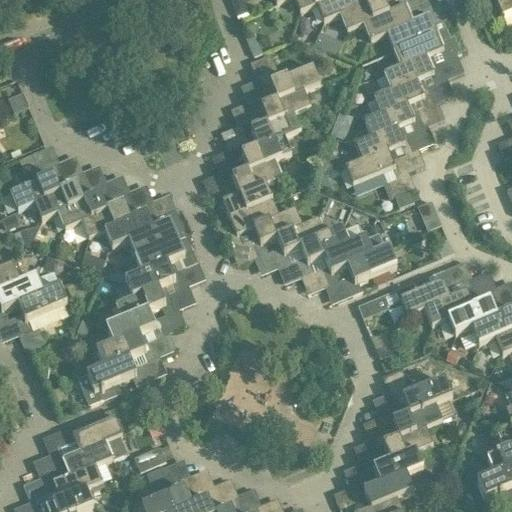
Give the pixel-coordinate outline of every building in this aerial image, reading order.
[(241,0),(227,0),(231,8),(243,3),(241,0)] [(273,0),(277,9),(294,2),(293,1),(295,0),(273,0)] [(295,0),(293,1),(294,2),(301,18),(317,12),(317,11),(342,0),(295,0)] [(342,0),(317,11),(317,12),(324,28),(341,21),(340,20),(366,10),(365,8),(370,6),(367,0),(342,0)] [(366,10),(340,20),(341,21),(347,38),(364,31),(364,29),(389,19),(389,18),(394,16),(387,0),(376,0),(378,3),(370,6),(365,8),(366,10)] [(389,19),(364,29),(364,31),(371,47),(388,40),(387,39),(413,29),(413,28),(419,25),(416,17),(415,17),(408,0),(398,4),(402,13),(394,16),(389,18),(389,19)] [(511,0),(493,0),(502,21),(511,16),(511,0)] [(413,29),(387,39),(388,40),(394,56),(437,38),(448,34),(444,25),(447,24),(440,6),(431,10),(422,14),(425,22),(419,25),(413,28),(413,29)] [(437,38),(394,56),(400,71),(401,72),(427,61),(430,71),(436,68),(437,71),(444,68),(443,66),(462,58),(455,41),(451,42),(448,34),(437,38)] [(400,71),(384,78),(391,94),(392,96),(417,85),(418,86),(423,84),(430,81),(434,89),(443,85),(437,71),(436,68),(430,71),(427,61),(401,72),(400,71)] [(271,79),(262,83),(269,100),(274,98),(278,106),(304,96),(321,90),(314,71),(275,87),(271,79)] [(391,94),(374,101),(381,118),(382,119),(408,109),(408,110),(414,107),(420,105),(424,113),(434,109),(423,84),(418,86),(417,85),(392,96),(391,94)] [(262,103),(252,106),(259,123),(265,121),(268,129),(269,130),(294,119),(295,120),(311,113),(304,96),(278,106),(265,111),(262,103)] [(381,118),(365,125),(372,142),(372,143),(398,133),(404,131),(407,139),(424,133),(414,107),(408,110),(408,109),(382,119),(381,118)] [(252,126),(243,130),(250,147),(249,147),(252,156),(259,153),(259,154),(285,143),(285,144),(302,137),(295,120),(294,119),(269,130),(268,129),(256,135),(252,126)] [(355,149),(362,166),(363,167),(388,156),(389,157),(401,152),(405,160),(414,156),(407,139),(404,131),(398,133),(372,143),(372,142),(355,149)] [(242,150),(233,154),(240,171),(246,168),(249,176),(249,177),(275,166),(276,167),(292,160),(285,144),(285,143),(259,154),(259,153),(252,156),(246,158),(242,150)] [(362,166),(346,172),(353,191),(392,175),(395,184),(405,180),(398,163),(392,165),(389,157),(388,156),(363,167),(362,166)] [(32,159),(20,164),(26,179),(38,173),(32,159)] [(233,173),(223,177),(234,202),(239,200),(240,201),(265,190),(266,191),(282,184),(276,167),(275,166),(249,177),(249,176),(236,182),(233,173)] [(48,182),(10,198),(18,217),(34,210),(34,209),(60,198),(59,197),(66,194),(63,186),(62,187),(55,170),(45,174),(48,182)] [(60,198),(34,209),(34,210),(41,226),(58,219),(58,218),(84,208),(83,207),(89,204),(78,179),(69,183),(72,192),(66,194),(59,197),(60,198)] [(84,208),(58,218),(58,219),(65,236),(82,229),(81,228),(107,217),(107,216),(104,208),(109,206),(102,189),(92,193),(96,201),(89,204),(83,207),(84,208)] [(223,197),(214,201),(221,218),(226,216),(230,224),(272,207),(266,191),(265,190),(240,201),(239,200),(234,202),(226,205),(223,197)] [(411,197),(396,203),(400,214),(415,208),(411,197)] [(107,217),(81,228),(82,229),(88,246),(105,239),(105,238),(131,227),(130,226),(127,218),(132,216),(125,199),(116,202),(119,211),(107,216),(107,217)] [(234,233),(228,236),(235,253),(245,249),(242,240),(254,235),(254,234),(279,224),(279,222),(272,207),(230,224),(234,233)] [(131,227),(105,238),(105,239),(112,255),(128,248),(154,237),(154,235),(159,233),(149,208),(139,212),(143,221),(130,226),(131,227)] [(154,237),(128,248),(135,264),(189,242),(185,231),(183,232),(176,216),(163,222),(167,230),(159,233),(154,235),(154,237)] [(257,243),(252,246),(259,263),(269,259),(265,250),(278,245),(277,244),(303,233),(302,232),(295,216),(279,222),(279,224),(254,234),(254,235),(257,243)] [(429,237),(442,231),(437,219),(424,224),(429,237)] [(281,253),(276,255),(283,272),(292,268),(289,259),(301,254),(301,253),(326,243),(326,242),(319,225),(302,232),(303,233),(277,244),(278,245),(281,253)] [(305,262),(299,265),(306,282),(316,278),(323,274),(328,272),(324,263),(350,252),(350,251),(343,234),(326,242),(326,243),(301,253),(301,254),(305,262)] [(189,242),(135,264),(142,280),(142,281),(168,270),(169,271),(174,269),(181,266),(185,274),(198,269),(191,252),(193,251),(189,242)] [(328,272),(323,274),(330,291),(339,287),(336,279),(343,276),(342,275),(374,262),(373,261),(366,244),(350,251),(350,252),(324,263),(328,272)] [(374,262),(342,275),(343,276),(353,301),(363,297),(359,288),(398,272),(390,254),(373,261),(374,262)] [(51,274),(56,264),(48,260),(43,271),(51,274)] [(125,287),(132,303),(133,304),(158,294),(159,295),(165,292),(171,289),(175,298),(184,294),(174,269),(169,271),(168,270),(142,281),(142,280),(125,287)] [(0,299),(20,291),(19,290),(12,273),(0,278),(0,299)] [(427,283),(358,312),(363,325),(388,314),(387,312),(401,306),(408,323),(425,316),(425,315),(450,304),(450,303),(462,298),(459,289),(452,292),(445,275),(435,279),(439,288),(430,292),(427,283)] [(0,329),(9,326),(6,317),(18,312),(18,311),(43,300),(60,292),(53,278),(36,284),(36,283),(19,290),(20,291),(0,299),(0,329)] [(450,304),(425,315),(425,316),(432,332),(449,325),(448,324),(474,314),(474,313),(480,310),(476,302),(475,303),(468,286),(459,289),(462,298),(450,303),(450,304)] [(22,320),(16,323),(23,340),(33,336),(29,327),(67,311),(60,292),(43,300),(18,311),(18,312),(22,320)] [(132,303),(115,310),(122,327),(123,328),(149,317),(149,318),(162,313),(166,322),(175,317),(168,300),(169,300),(165,292),(159,295),(158,294),(133,304),(132,303)] [(474,314),(448,324),(449,325),(456,342),(472,335),(472,334),(498,324),(497,322),(494,314),(499,312),(492,295),(482,299),(486,308),(480,310),(474,313),(474,314)] [(498,324),(472,334),(472,335),(479,352),(496,345),(496,344),(511,336),(511,306),(506,308),(510,317),(497,322),(498,324)] [(106,334),(113,351),(113,352),(139,341),(140,342),(143,350),(148,348),(150,350),(157,347),(156,345),(165,341),(158,324),(153,326),(149,318),(149,317),(123,328),(122,327),(106,334)] [(76,337),(84,340),(90,327),(81,323),(76,337)] [(511,336),(496,344),(496,345),(503,361),(511,357),(511,336)] [(86,363),(83,369),(88,382),(129,364),(130,365),(133,373),(139,371),(140,374),(148,371),(147,368),(156,365),(150,350),(148,348),(143,350),(140,342),(139,341),(113,352),(113,351),(96,358),(86,363)] [(58,347),(36,357),(40,368),(63,358),(58,347)] [(450,355),(446,366),(455,369),(459,359),(450,355)] [(146,388),(140,374),(139,371),(133,373),(130,365),(129,364),(88,382),(80,385),(91,411),(105,405),(123,398),(119,389),(133,384),(136,392),(146,388)] [(403,373),(386,380),(393,397),(394,397),(401,414),(400,414),(403,422),(410,420),(435,410),(436,411),(452,404),(445,385),(407,401),(401,388),(408,385),(403,373)] [(486,397),(482,405),(490,409),(493,401),(486,397)] [(393,416),(384,420),(391,437),(390,438),(393,446),(400,443),(400,444),(426,433),(426,435),(443,428),(436,411),(435,410),(410,420),(403,422),(397,425),(393,416)] [(73,431),(64,435),(71,452),(76,450),(80,458),(80,459),(106,448),(106,449),(123,442),(111,415),(86,426),(90,434),(77,440),(73,431)] [(384,440),(374,444),(381,461),(387,458),(390,467),(391,468),(416,457),(416,458),(433,451),(426,435),(426,433),(400,444),(400,443),(393,446),(387,448),(384,440)] [(511,433),(496,440),(503,456),(503,457),(511,453),(511,433)] [(64,455),(54,459),(61,476),(60,476),(64,484),(70,482),(71,482),(96,473),(113,466),(106,449),(106,448),(80,459),(80,458),(67,464),(64,455)] [(160,453),(134,464),(140,479),(166,468),(160,453)] [(503,456),(487,463),(493,480),(494,481),(511,473),(511,453),(503,457),(503,456)] [(374,463),(365,467),(372,484),(370,485),(374,493),(380,490),(381,491),(406,481),(406,482),(423,475),(416,458),(416,457),(391,468),(390,467),(378,472),(374,463)] [(54,478),(45,482),(52,499),(57,497),(61,505),(86,495),(87,496),(103,489),(96,473),(71,482),(70,482),(64,484),(57,487),(54,478)] [(157,506),(143,511),(190,511),(191,511),(187,504),(193,501),(184,479),(174,483),(180,496),(174,499),(163,473),(146,480),(157,506)] [(493,480),(477,487),(485,505),(497,500),(503,511),(504,511),(511,508),(511,507),(511,473),(494,481),(493,480)] [(364,487),(355,491),(362,508),(367,506),(370,511),(377,511),(396,504),(397,505),(413,498),(406,482),(406,481),(381,491),(380,490),(374,493),(368,495),(364,487)] [(190,511),(217,511),(210,494),(208,490),(199,494),(204,506),(191,511),(190,511)] [(44,502),(35,506),(37,511),(93,511),(87,496),(86,495),(61,505),(48,511),(44,502)] [(236,511),(232,500),(223,504),(225,511),(236,511)]
